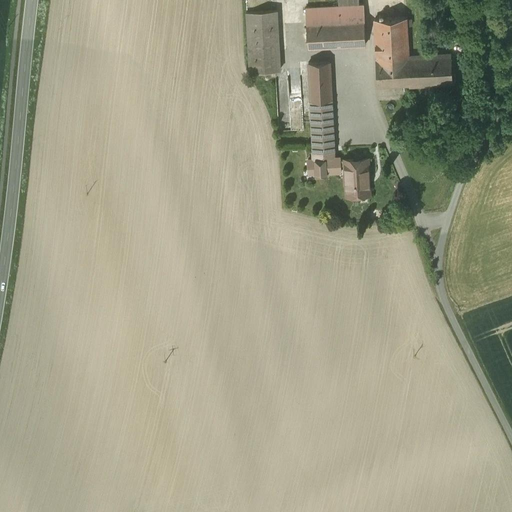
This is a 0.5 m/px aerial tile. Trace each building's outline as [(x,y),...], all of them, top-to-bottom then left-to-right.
[(357,0),(339,0),(340,4),(307,6),(309,47),(366,44),(364,4),(358,4),(357,0)] [(277,9),(247,11),(250,71),(280,70),(277,9)] [(407,17),(375,19),(378,85),(409,83),(410,86),(432,85),(431,82),(452,81),(451,54),(409,56),(407,17)] [(330,60),(309,61),(314,150),(333,149),(334,149),(330,60)] [(340,164),(346,164),(346,158),(334,159),(333,149),(314,150),(314,159),(308,159),(309,170),(316,169),(316,174),(327,174),(327,172),(341,171),(340,164)] [(368,157),(345,158),(346,158),(346,164),(346,173),(345,174),(345,183),(347,184),(347,194),(350,196),(358,196),(360,193),(370,193),(368,157)]
